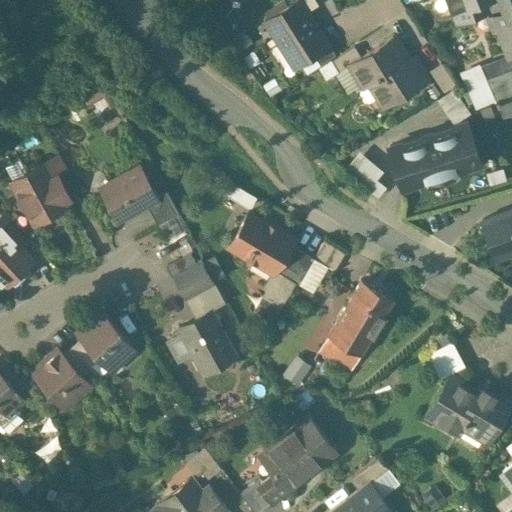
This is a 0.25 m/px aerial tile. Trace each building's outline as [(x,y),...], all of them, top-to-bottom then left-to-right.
[(306,11),(298,0),(294,0),(265,19),(295,65),(327,45),(306,11)] [(318,4),(315,0),(298,0),(306,11),(318,4)] [(446,0),(455,29),(495,17),(494,15),(488,17),(482,0),(446,0)] [(511,0),(482,0),(488,17),(494,15),(495,17),(509,53),(509,54),(511,53),(511,0)] [(360,56),(350,62),(351,63),(365,86),(370,82),(384,105),(426,79),(411,55),(406,58),(392,36),(360,56)] [(354,45),(332,59),(339,70),(351,63),(350,62),(360,56),(354,45)] [(509,53),(480,64),(486,78),(511,67),(511,53),(509,54),(509,53)] [(455,84),(441,62),(429,69),(443,91),(455,84)] [(511,67),(486,78),(502,116),(511,113),(511,67)] [(449,117),(466,110),(458,89),(441,95),(449,117)] [(466,121),(389,146),(402,187),(479,163),(466,121)] [(378,196),(388,185),(378,177),(384,170),(361,148),(345,166),(378,196)] [(42,162),(11,180),(34,221),(65,204),(61,196),(67,193),(57,174),(51,178),(42,162)] [(139,165),(101,186),(118,218),(146,202),(157,197),(156,195),(139,165)] [(243,187),(237,197),(251,205),(256,194),(243,187)] [(166,190),(156,195),(157,197),(146,202),(157,223),(179,212),(166,190)] [(511,207),(482,219),(495,253),(511,247),(511,207)] [(294,236),(249,210),(228,245),(273,271),(274,269),(290,243),(294,236)] [(15,238),(5,228),(14,220),(6,211),(0,216),(0,281),(4,285),(31,260),(21,249),(19,250),(11,241),(15,238)] [(345,251),(325,239),(313,257),(334,270),(345,251)] [(313,257),(290,243),(274,269),(298,283),(313,257)] [(201,259),(173,274),(184,295),(213,280),(201,259)] [(393,298),(361,278),(328,334),(360,353),(361,353),(393,298)] [(209,309),(178,326),(203,372),(234,354),(209,309)] [(134,348),(100,310),(83,324),(88,330),(81,336),(99,356),(105,351),(117,364),(134,348)] [(360,353),(328,334),(318,351),(350,370),(360,353)] [(99,356),(81,336),(71,345),(89,365),(99,356)] [(427,352),(440,377),(466,364),(453,339),(427,352)] [(89,365),(71,345),(62,353),(86,380),(95,372),(89,365)] [(62,353),(57,348),(32,371),(48,389),(48,394),(70,395),(72,398),(89,383),(86,380),(62,353)] [(284,373),(299,383),(312,363),(297,353),(284,373)] [(23,398),(0,372),(0,418),(16,404),(23,398)] [(476,389),(450,374),(426,414),(457,432),(464,420),(490,435),(511,401),(480,382),(476,389)] [(16,404),(0,418),(0,427),(3,431),(7,431),(23,417),(23,412),(16,404)] [(335,450),(307,415),(283,434),(286,437),(262,456),(273,470),(262,478),(257,481),(271,499),(276,496),(287,487),(287,488),(335,450)] [(220,466),(204,446),(184,461),(196,475),(202,470),(207,477),(220,466)] [(378,455),(349,477),(359,490),(369,482),(369,483),(388,468),(378,455)] [(511,462),(502,470),(511,483),(511,462)] [(259,475),(239,491),(255,511),(257,511),(277,497),(276,496),(271,499),(257,481),(262,478),(259,475)] [(217,511),(191,477),(146,511),(217,511)] [(359,490),(330,511),(392,511),(369,483),(369,482),(359,490)]
